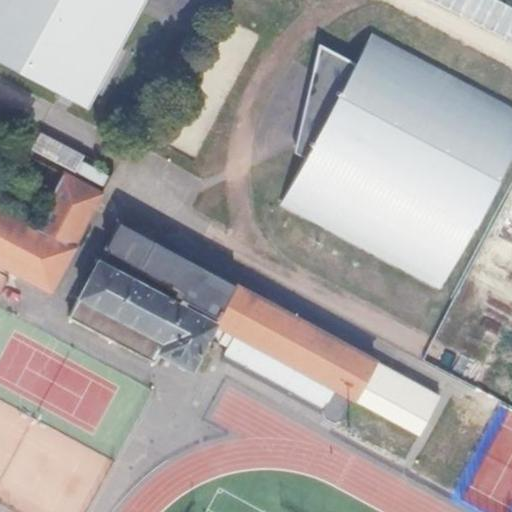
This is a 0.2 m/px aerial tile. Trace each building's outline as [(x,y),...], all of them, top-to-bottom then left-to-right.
[(147,0),(0,0),(0,65),(88,112),(147,0)] [(511,150),(511,115),(370,39),(356,63),(321,43),(315,71),(321,74),(303,151),(310,155),(285,200),(441,283),(511,150)] [(53,238),(81,185),(63,176),(35,228),(53,238)] [(81,185),(53,238),(72,248),(100,196),(81,185)] [(72,248),(53,238),(35,228),(0,209),(0,265),(49,291),(72,248)] [(186,291),(179,304),(214,324),(236,284),(120,222),(106,248),(186,291)] [(190,370),(214,324),(179,304),(97,260),(67,317),(153,363),(158,353),(190,370)] [(439,391),(236,284),(214,324),(235,335),(222,357),(320,410),(333,392),(418,434),(439,391)] [(120,381),(118,419),(142,421),(143,382),(120,381)]
